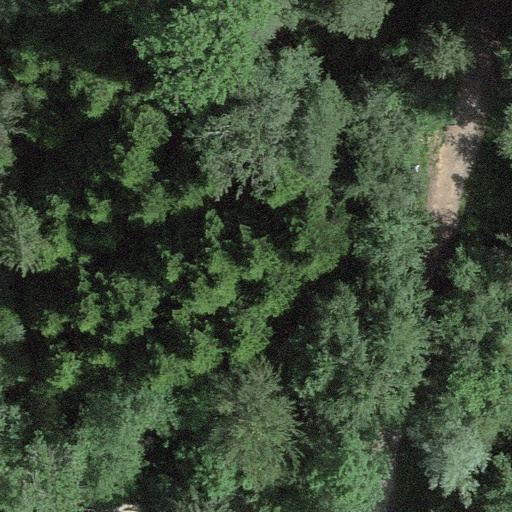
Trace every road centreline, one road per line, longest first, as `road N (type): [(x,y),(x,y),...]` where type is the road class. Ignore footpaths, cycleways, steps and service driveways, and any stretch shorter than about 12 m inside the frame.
road 1 (track): [(371,511),(487,0)]
road 2 (track): [(175,511),(0,466)]
